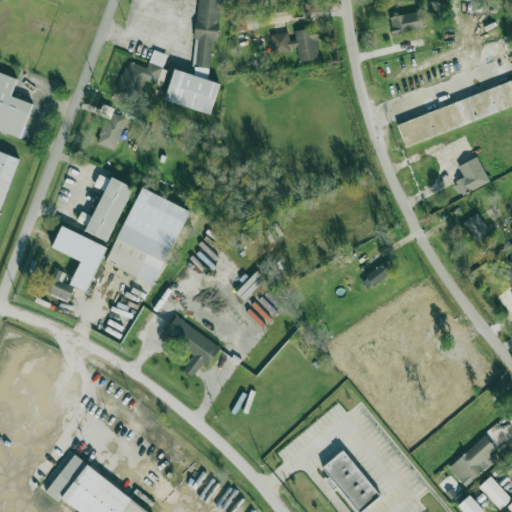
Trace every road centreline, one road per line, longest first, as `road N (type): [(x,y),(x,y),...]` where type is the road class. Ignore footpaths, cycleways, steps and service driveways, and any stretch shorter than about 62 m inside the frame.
road 1 (residential): [(511,363),(436,262),(398,193),(368,118),(345,0)]
road 2 (residential): [(0,302),(149,381),(284,511)]
road 3 (residential): [(0,297),(114,0)]
